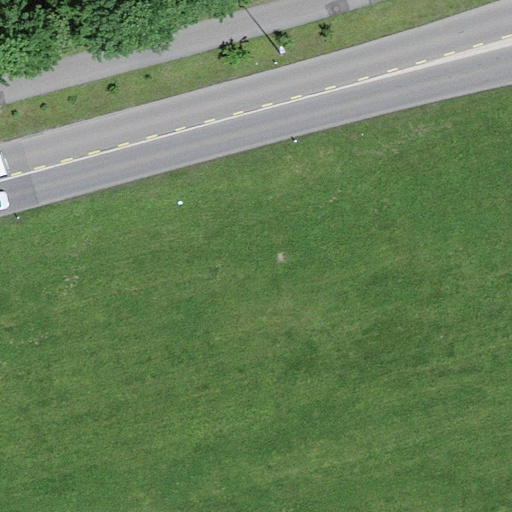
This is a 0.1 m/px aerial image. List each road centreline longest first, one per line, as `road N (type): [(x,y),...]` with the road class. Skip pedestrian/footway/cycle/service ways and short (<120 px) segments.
road 1 (primary): [(357,88),(0,183)]
road 2 (primary): [(511,17),(357,88)]
road 3 (primary): [(357,88),(511,56)]
